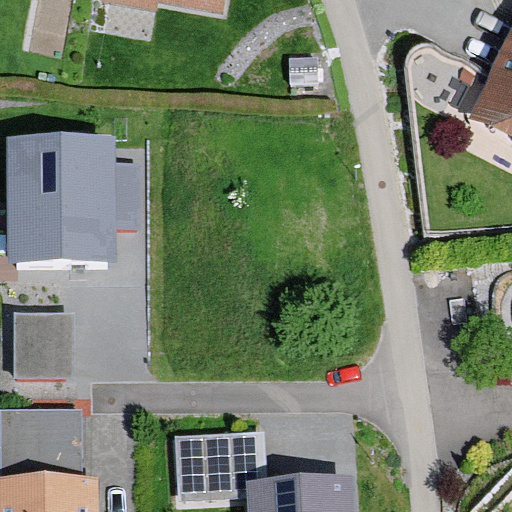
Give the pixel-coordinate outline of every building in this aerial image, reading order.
[(219,26),(222,0),(108,0),(107,8),(219,26)] [(511,59),(474,138),(511,156),(511,59)] [(116,152),(7,152),(8,276),(116,275),(116,152)] [(13,380),(73,382),(75,321),(15,319),(13,380)] [(82,495),(81,421),(3,421),(3,493),(0,492),(0,511),(101,511),(101,495),(82,495)] [(353,511),(352,487),(244,494),(245,511),(353,511)]
